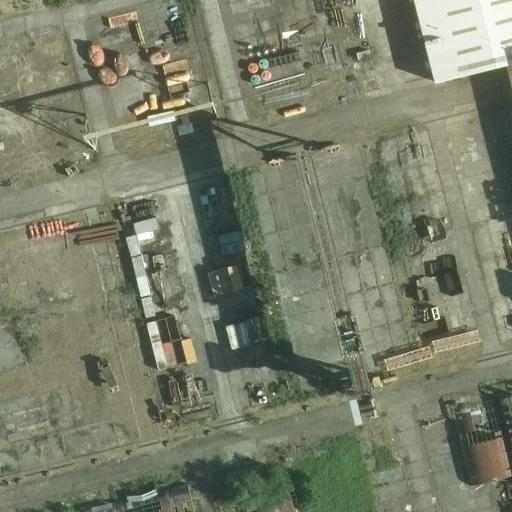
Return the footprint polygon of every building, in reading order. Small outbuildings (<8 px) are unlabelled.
[(375,0),(360,0),(364,11),(378,6),(375,0)] [(511,0),(412,0),(433,83),(511,63),(511,0)] [(7,52),(27,49),(24,30),(5,33),(7,52)] [(357,61),(371,58),(369,51),(356,55),(357,61)] [(26,122),(35,120),(23,75),(14,77),(26,122)] [(511,108),(510,101),(493,105),(511,184),(511,108)] [(242,167),(225,172),(284,417),(301,413),(242,167)] [(193,211),(196,224),(192,224),(195,237),(223,230),(217,205),(193,211)] [(26,220),(0,225),(0,270),(36,262),(26,220)] [(225,236),(202,237),(202,252),(225,251),(225,236)] [(232,270),(209,276),(213,289),(235,283),(232,270)] [(222,323),(246,318),(244,308),(220,313),(222,323)] [(401,341),(392,345),(401,368),(410,365),(401,341)] [(511,395),(497,399),(511,458),(511,395)] [(452,411),(471,487),(511,476),(511,473),(494,401),(452,411)] [(261,466),(226,476),(231,494),(266,485),(261,466)] [(173,470),(147,474),(148,481),(175,477),(173,470)] [(209,472),(60,507),(61,511),(191,511),(217,506),(209,472)] [(298,511),(291,483),(234,498),(237,511),(298,511)]
